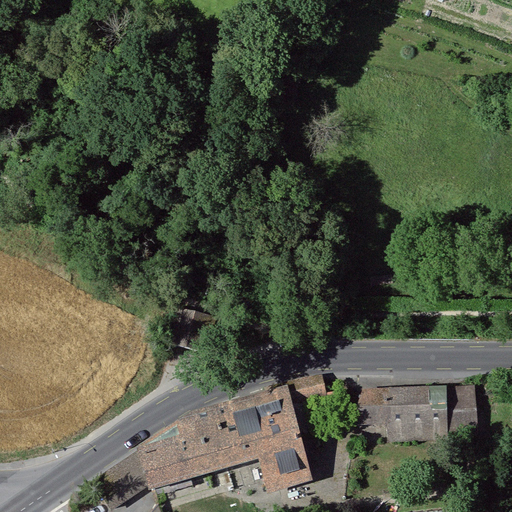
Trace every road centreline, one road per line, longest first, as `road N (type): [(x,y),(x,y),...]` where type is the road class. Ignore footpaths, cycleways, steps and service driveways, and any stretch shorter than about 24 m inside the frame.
road 1 (tertiary): [(20,511),(175,405),(238,376),(330,356),(511,357)]
road 2 (track): [(304,336),(325,286),(303,251),(105,47),(38,0)]
